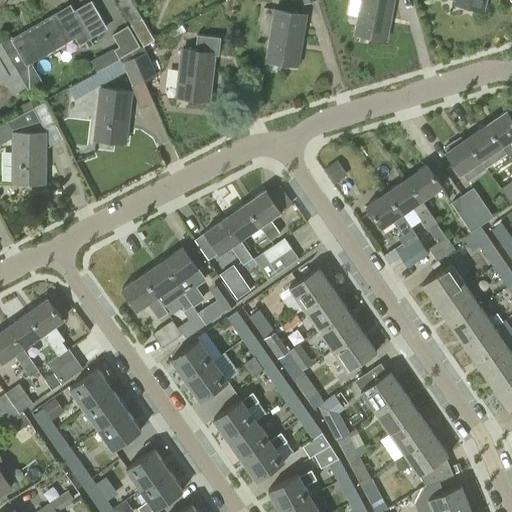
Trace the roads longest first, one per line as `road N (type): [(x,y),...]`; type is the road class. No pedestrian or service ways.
road 1 (residential): [(509,511),(467,416),(281,137)]
road 2 (residential): [(65,257),(242,511)]
road 3 (residential): [(65,257),(78,240),(281,137)]
road 4 (residential): [(281,137),(490,76),(511,78)]
